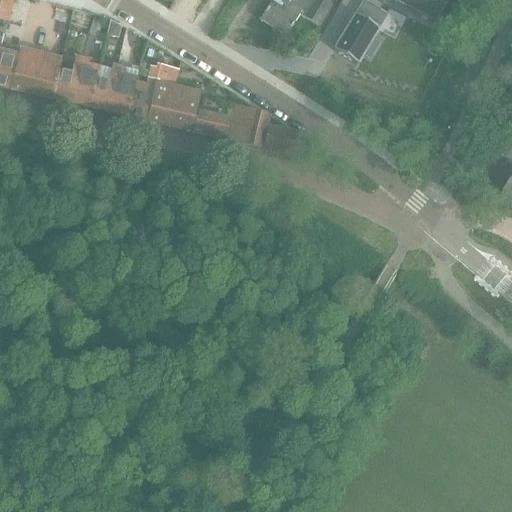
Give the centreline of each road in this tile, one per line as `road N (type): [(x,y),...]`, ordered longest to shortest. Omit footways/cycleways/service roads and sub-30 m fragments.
road 1 (residential): [(397,186),(382,203),(352,203),(288,173),(0,101)]
road 2 (tertiary): [(397,186),(111,0)]
